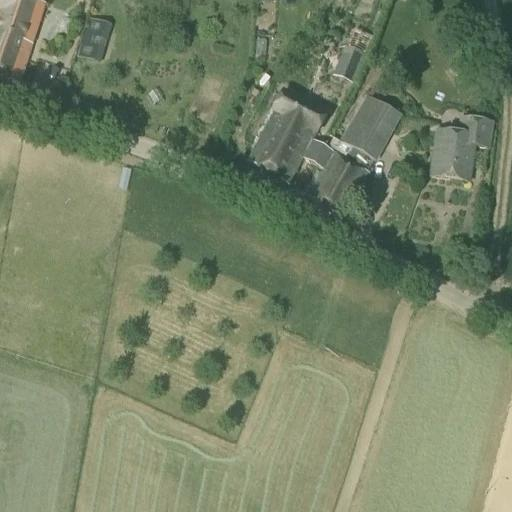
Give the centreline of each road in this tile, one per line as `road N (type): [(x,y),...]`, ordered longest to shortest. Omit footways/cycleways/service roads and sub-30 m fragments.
road 1 (unclassified): [(511,327),(179,163),(0,104)]
road 2 (unknown): [(486,314),(509,89),(486,0)]
